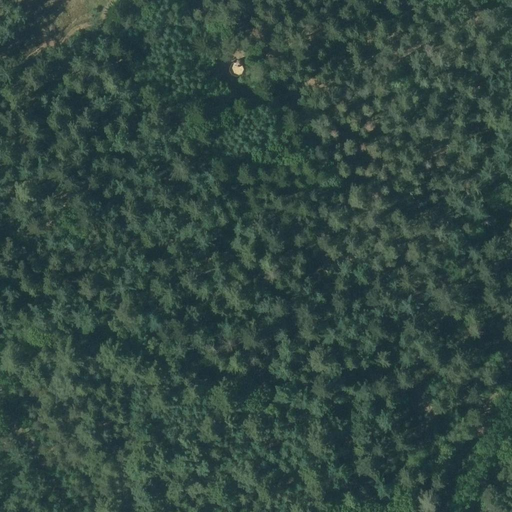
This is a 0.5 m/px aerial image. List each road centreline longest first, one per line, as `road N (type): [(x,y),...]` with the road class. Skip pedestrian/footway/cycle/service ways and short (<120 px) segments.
road 1 (track): [(476,0),(364,71),(236,191)]
road 2 (track): [(236,191),(189,226),(84,275),(0,276)]
road 3 (track): [(82,15),(90,47),(230,164),(236,191)]
road 4 (track): [(90,511),(0,369)]
